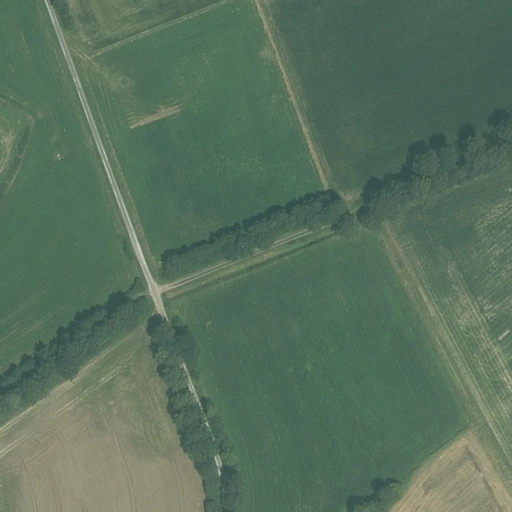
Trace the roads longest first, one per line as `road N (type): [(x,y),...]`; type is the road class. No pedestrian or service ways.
road 1 (unclassified): [(152,282),(511,143)]
road 2 (residential): [(47,0),(152,282)]
road 3 (residential): [(152,282),(217,460),(222,511)]
road 4 (track): [(152,282),(0,384)]
